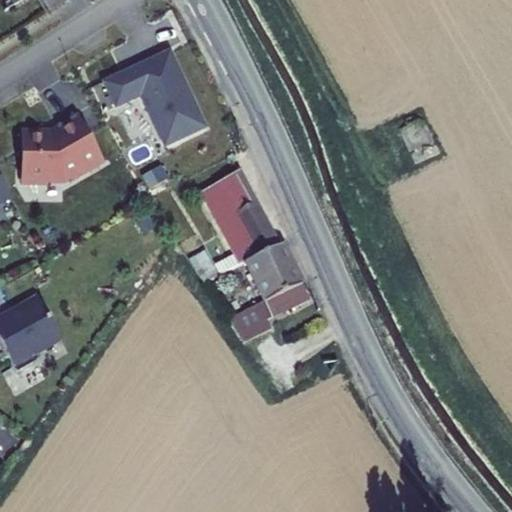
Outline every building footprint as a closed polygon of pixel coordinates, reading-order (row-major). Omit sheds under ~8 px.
[(168,54),(102,84),(114,110),(140,98),(163,148),(204,130),(168,54)] [(439,153),(422,112),(397,124),(413,165),(439,153)] [(20,158),(20,185),(47,185),(47,180),(62,181),(68,177),(70,182),(103,163),(76,115),(56,127),(59,132),(47,139),(46,137),(16,138),(16,158),(20,158)] [(199,196),(213,223),(242,182),(238,174),(199,196)] [(0,204),(10,200),(0,181),(0,204)] [(204,253),(187,261),(203,286),(244,264),(278,248),(242,182),(213,223),(231,256),(213,266),(204,253)] [(227,321),(242,344),(269,331),(265,322),(307,301),(282,246),(278,248),(244,264),(262,303),(227,321)] [(0,320),(0,345),(16,373),(34,363),(30,356),(59,339),(36,300),(0,320)]
